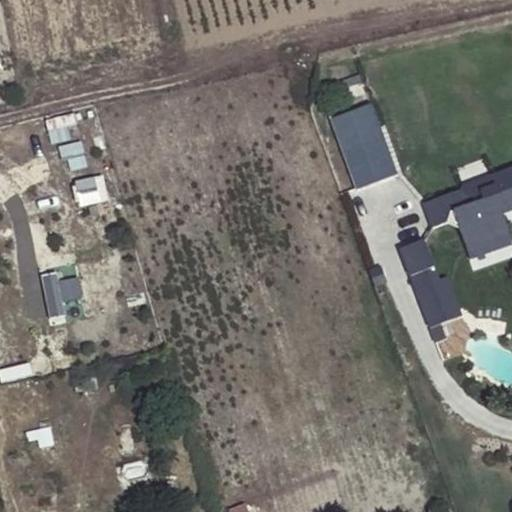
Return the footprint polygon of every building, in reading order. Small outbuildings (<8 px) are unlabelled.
[(377,100),(333,116),(358,188),(402,173),(377,100)] [(511,213),(511,169),(489,178),(492,188),(477,194),(480,204),(466,209),(460,192),(420,207),(429,231),(446,225),(456,229),(461,245),(480,239),(488,241),(506,234),(500,217),(501,209),(508,206),(511,213)] [(508,206),(501,209),(500,217),(511,213),(508,206)] [(480,239),(461,245),(466,259),(509,242),(506,234),(488,241),(480,239)] [(399,253),(414,293),(437,284),(422,244),(399,253)] [(83,274),(47,276),(49,315),(69,314),(68,298),(84,297),(83,274)] [(414,293),(428,331),(439,327),(439,328),(459,321),(444,281),(437,284),(414,293)] [(428,331),(434,346),(445,342),(439,328),(439,327),(428,331)]
